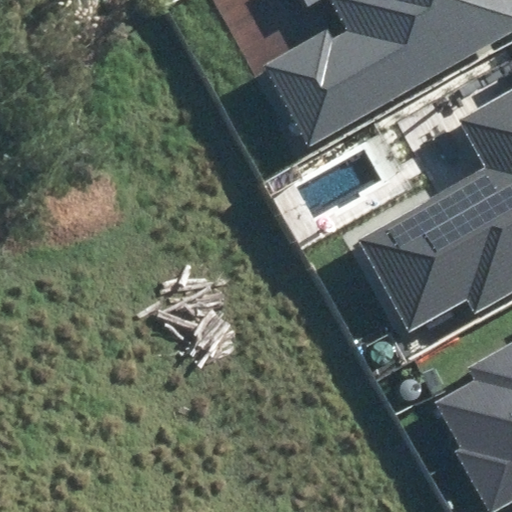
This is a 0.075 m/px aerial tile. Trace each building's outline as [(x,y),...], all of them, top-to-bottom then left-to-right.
[(511,0),(344,0),(353,16),(267,65),(310,140),(511,26),(511,0)] [(511,89),(460,119),(486,164),(355,238),(407,329),(470,294),(480,311),(511,293),(511,89)] [(461,449),(511,420),(511,342),(464,368),(471,381),(435,400),(461,449)] [(374,357),(376,359),(378,361),(381,362),(385,362),(388,361),(390,359),(392,357),(393,353),(392,350),(391,347),(389,345),(386,344),(383,343),(380,344),(377,345),(375,348),(374,350),(373,353),(374,357)] [(402,392),(404,395),(406,397),(409,398),(412,398),(415,397),(418,395),(420,392),(420,389),(420,386),(419,383),(416,381),(413,379),(410,379),(407,380),(405,381),(403,383),(401,386),(401,389),(402,392)] [(511,420),(461,449),(492,506),(511,495),(511,420)]
